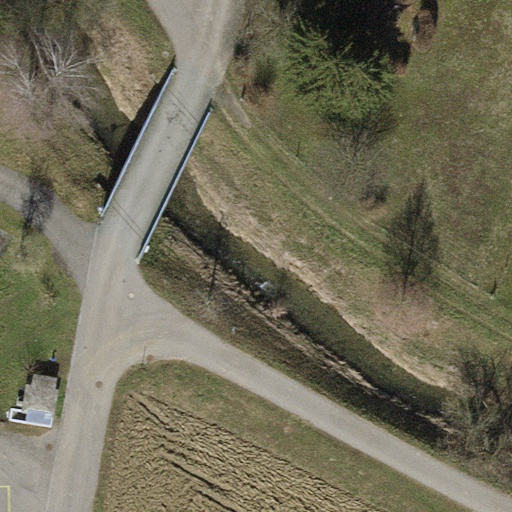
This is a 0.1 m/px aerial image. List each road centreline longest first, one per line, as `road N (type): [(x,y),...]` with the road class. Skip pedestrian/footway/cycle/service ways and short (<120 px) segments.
road 1 (residential): [(78,472),(125,229),(205,53)]
road 2 (track): [(110,305),(498,511)]
